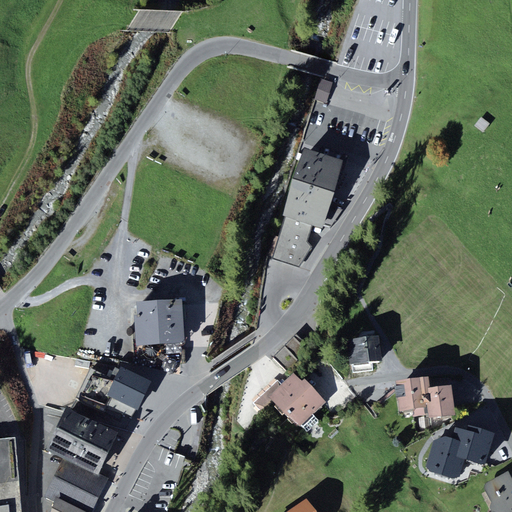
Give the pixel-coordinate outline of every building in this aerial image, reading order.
[(322,78),(315,99),(327,102),(334,82),(322,78)] [(344,163),(305,151),(285,215),(289,216),(311,223),(324,227),(344,163)] [(311,223),(289,216),(275,259),(299,267),(311,248),(307,242),(308,237),(311,223)] [(182,299),(139,301),(140,315),(135,315),(137,343),(185,340),(182,299)] [(378,333),(347,338),(351,368),(373,365),(372,359),(381,357),(378,333)] [(299,334),(278,354),(296,372),(316,352),(299,334)] [(149,378),(124,365),(110,392),(135,405),(149,378)] [(297,380),(274,400),(301,429),(328,405),(306,380),(302,385),(297,380)] [(429,383),(398,386),(402,414),(429,411),(430,422),(458,418),(454,389),(431,392),(429,383)] [(63,419),(47,453),(98,478),(115,444),(63,419)] [(445,438),(433,442),(426,466),(430,473),(452,479),(459,477),(464,461),(481,465),(486,465),(494,434),(466,426),(464,431),(455,429),(452,440),(445,438)] [(0,511),(22,511),(16,440),(0,441),(0,511)] [(62,465),(48,497),(55,500),(82,511),(90,511),(107,486),(62,465)] [(511,511),(511,473),(511,471),(486,485),(495,503),(489,506),(492,511),(511,511)] [(82,511),(55,500),(51,511),(82,511)] [(313,511),(306,501),(289,511),(313,511)]
